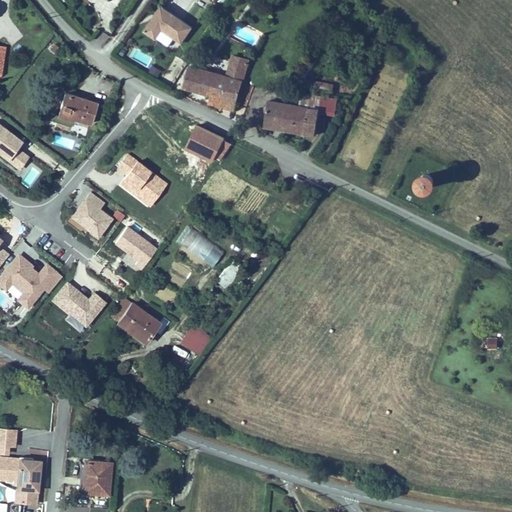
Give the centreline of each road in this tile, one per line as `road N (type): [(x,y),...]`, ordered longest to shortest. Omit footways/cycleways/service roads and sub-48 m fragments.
road 1 (residential): [(511,265),(143,84)]
road 2 (tertiary): [(68,387),(173,434),(346,492)]
road 3 (residential): [(143,84),(47,217)]
road 4 (residential): [(143,84),(72,33),(45,0)]
road 5 (residential): [(53,511),(68,387)]
